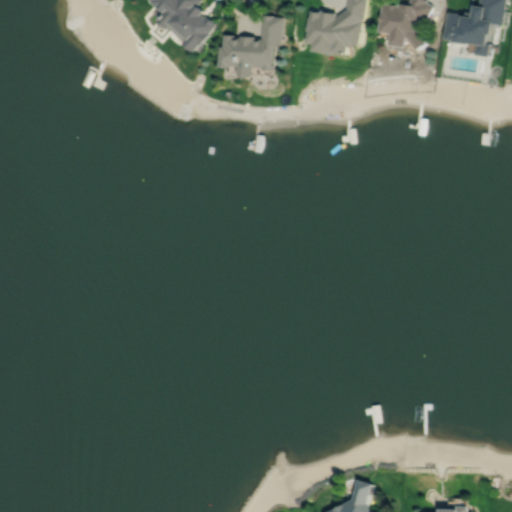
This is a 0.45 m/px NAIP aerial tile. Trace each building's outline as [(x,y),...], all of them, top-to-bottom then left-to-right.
[(152,0),(151,1),(165,12),(159,19),(170,28),(172,26),(187,39),(185,41),(196,51),(202,43),(218,25),(204,12),(205,10),(199,5),(204,0),(152,0)] [(348,0),(347,8),(336,16),(337,12),(321,9),(321,12),(313,10),(312,16),(311,16),(309,29),(310,30),(308,42),(316,43),(314,50),(346,54),(348,46),(351,46),(352,42),(359,44),(363,20),(361,20),(364,18),(367,0),(348,0)] [(382,2),(381,11),(380,11),(378,22),(379,22),(378,31),(390,32),(388,44),(405,46),(406,37),(408,37),(417,49),(427,42),(418,30),(420,19),(424,22),(434,5),(427,1),(428,0),(409,0),(408,3),(399,1),(398,6),(397,4),(387,2),(387,3),(382,2)] [(479,0),(479,4),(474,4),(473,15),(463,14),(448,12),(444,38),(454,39),(454,40),(469,42),(469,41),(478,43),(476,54),(489,55),(491,42),(488,42),(490,32),(492,32),(494,22),(504,23),(507,0),(479,0)] [(265,14),(264,38),(258,38),(258,36),(243,35),(243,37),(237,37),(237,34),(226,34),(226,46),(223,46),(222,66),(232,67),(232,65),(242,65),(241,74),(257,75),(257,66),(266,67),(266,69),(276,70),(278,44),(284,44),(286,16),(277,16),(277,15),(265,14)] [(362,476),(356,496),(327,510),(326,511),(384,511),(373,508),(370,499),(376,480),(362,476)]
